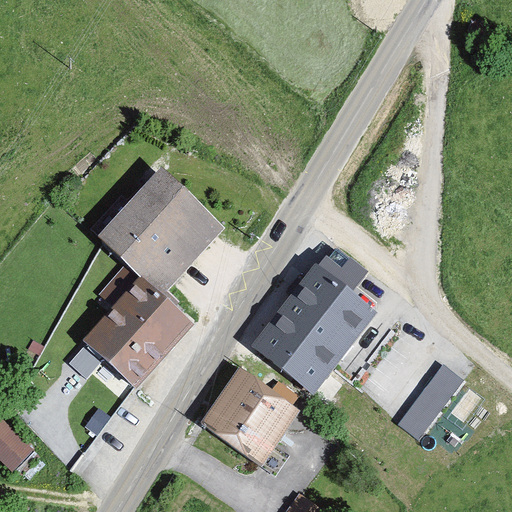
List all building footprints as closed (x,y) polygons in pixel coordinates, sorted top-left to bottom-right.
[(165,291),(192,260),(173,245),(201,211),(164,178),(108,246),(106,248),(139,275),(147,282),(145,284),(160,297),(165,291)] [(219,225),(201,211),(173,245),(192,260),(219,225)] [(334,242),(311,273),(362,312),(349,331),(355,336),(375,309),(350,289),(367,265),(334,242)] [(362,312),(311,273),(259,348),(309,386),(322,368),(325,363),(349,331),(362,312)] [(137,277),(145,284),(147,282),(139,275),(137,277)] [(183,318),(174,310),(160,297),(145,284),(93,347),(142,387),(193,326),(183,318)] [(165,291),(160,297),(174,310),(179,304),(165,291)] [(355,336),(349,331),(325,363),(339,373),(357,349),(349,343),(355,336)] [(443,360),(401,424),(428,441),(469,377),(443,360)] [(273,394),(244,374),(209,426),(262,463),(298,411),(291,407),(298,397),(280,384),(273,394)] [(0,412),(0,435),(12,423),(0,412)] [(326,511),(327,511),(304,496),(296,507),(301,511),(326,511)]
